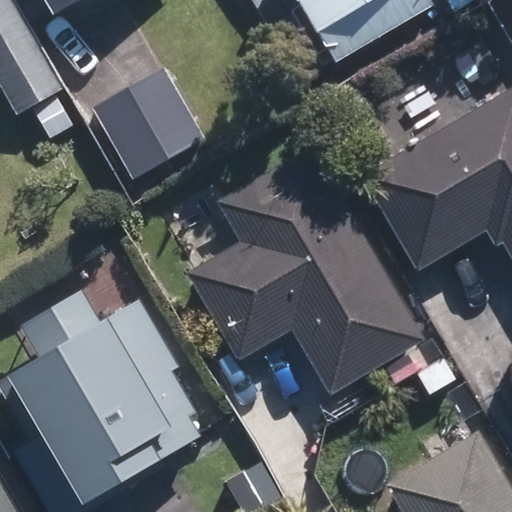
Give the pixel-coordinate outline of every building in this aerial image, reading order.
[(51,91),(0,0),(0,110),(4,118),(51,91)] [(34,0),(45,18),(75,0),(34,0)] [(329,64),(423,7),(419,0),(283,0),(305,36),(310,33),(329,64)] [(156,66),(85,107),(127,179),(198,139),(156,66)] [(511,84),(355,174),(409,270),(480,228),(491,246),(498,242),(511,266),(511,84)] [(421,338),(307,145),(211,201),(234,240),(182,272),(234,360),(286,329),(325,394),(421,338)] [(42,357),(0,379),(0,386),(32,441),(17,450),(53,511),(71,511),(151,467),(135,438),(142,434),(180,413),(155,371),(163,365),(129,307),(90,330),(61,280),(13,307),(42,357)] [(378,432),(364,411),(337,427),(351,448),(378,432)] [(511,511),(511,498),(472,431),(382,484),(398,511),(511,511)] [(0,511),(11,511),(0,492),(0,511)]
